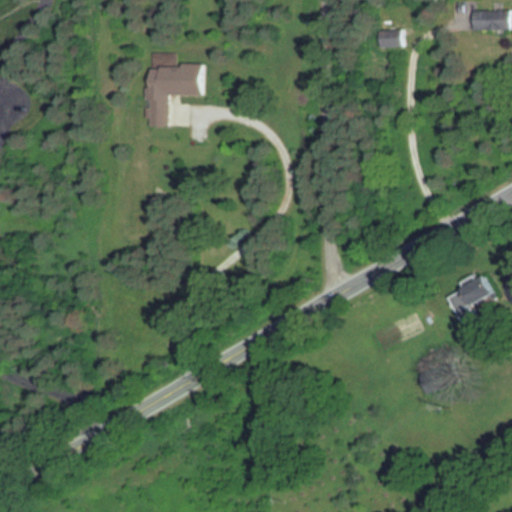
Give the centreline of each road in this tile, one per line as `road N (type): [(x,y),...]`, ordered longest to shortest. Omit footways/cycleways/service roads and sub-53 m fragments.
road 1 (tertiary): [(511,196),(0,494)]
road 2 (residential): [(344,294),(330,258),(321,0)]
